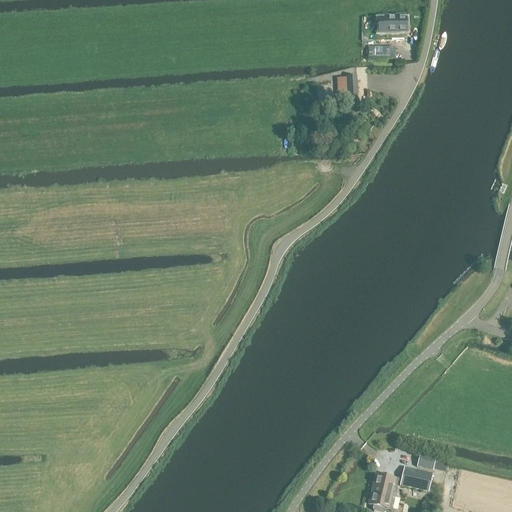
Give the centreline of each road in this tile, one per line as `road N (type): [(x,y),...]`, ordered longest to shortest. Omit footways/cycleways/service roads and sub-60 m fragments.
road 1 (unclassified): [(113,511),(237,338),(267,286),(277,249),(344,194),(406,94),(433,0)]
road 2 (unclassified): [(293,511),(360,421),(489,290),(511,220)]
